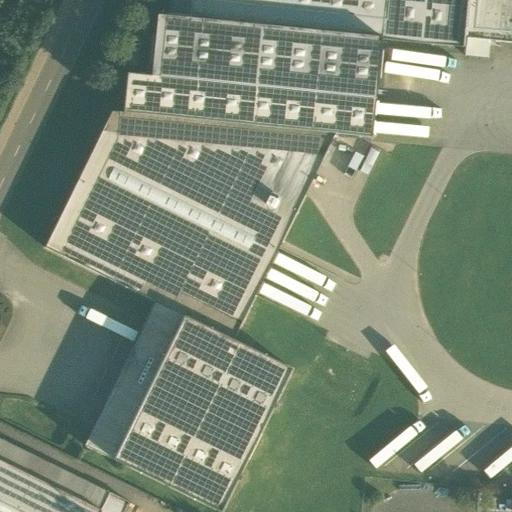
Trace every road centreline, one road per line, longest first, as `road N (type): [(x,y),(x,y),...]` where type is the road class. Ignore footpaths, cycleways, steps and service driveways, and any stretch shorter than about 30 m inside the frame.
road 1 (unknown): [(0,223),(55,276),(69,304),(52,360),(28,375),(0,373)]
road 2 (residential): [(0,187),(88,0)]
